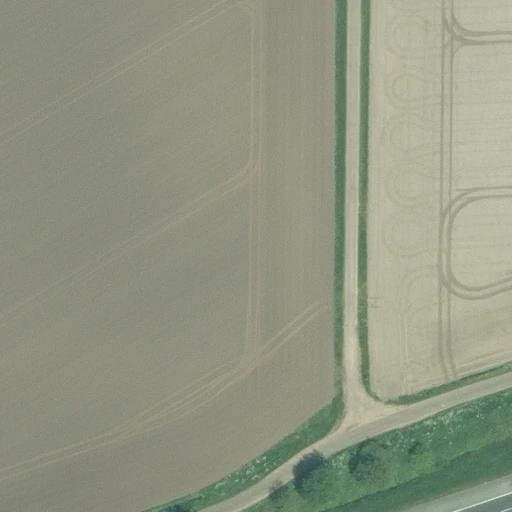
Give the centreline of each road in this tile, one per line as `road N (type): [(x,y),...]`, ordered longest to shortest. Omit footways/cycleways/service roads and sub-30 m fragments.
road 1 (unclassified): [(364,429),(349,376),(350,0)]
road 2 (unclassified): [(222,511),(364,429)]
road 3 (unclassified): [(364,429),(511,380)]
